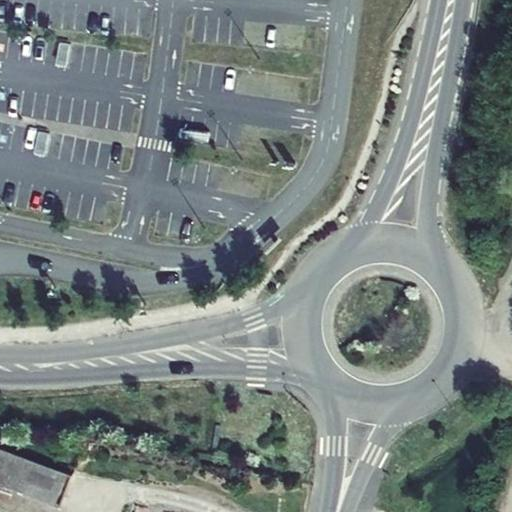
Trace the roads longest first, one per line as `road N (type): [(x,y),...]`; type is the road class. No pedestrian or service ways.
road 1 (unclassified): [(0,378),(189,369),(320,380)]
road 2 (unclassified): [(309,286),(278,306),(210,328),(51,355),(0,355)]
road 3 (secondary): [(442,267),(428,209),(463,0)]
road 4 (secondary): [(439,0),(397,159),(372,220),(349,249)]
road 5 (secondary): [(414,403),(449,376),(466,334),(458,289),(442,267)]
road 6 (secondary): [(341,511),(376,444),(414,403)]
road 7 (secondary): [(327,387),(332,511)]
